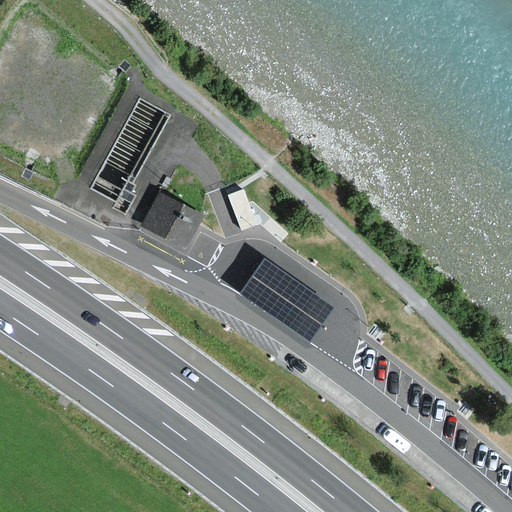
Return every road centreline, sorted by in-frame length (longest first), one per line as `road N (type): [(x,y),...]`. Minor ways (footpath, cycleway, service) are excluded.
road 1 (track): [(95,0),(129,27),(160,73),(384,267),(511,400)]
road 2 (motorway): [(351,511),(195,390),(0,256)]
road 3 (motorway): [(0,310),(277,511)]
